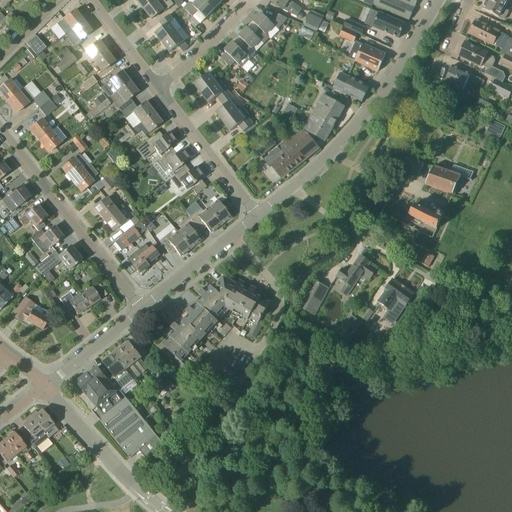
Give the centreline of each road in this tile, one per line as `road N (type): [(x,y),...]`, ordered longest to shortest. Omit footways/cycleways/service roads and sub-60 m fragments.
road 1 (residential): [(291,188),(355,127),(439,0)]
road 2 (residential): [(143,308),(0,131)]
road 3 (residential): [(254,218),(157,89)]
road 4 (residential): [(138,489),(44,386)]
road 5 (residential): [(157,89),(250,0)]
road 6 (residential): [(44,386),(143,308)]
